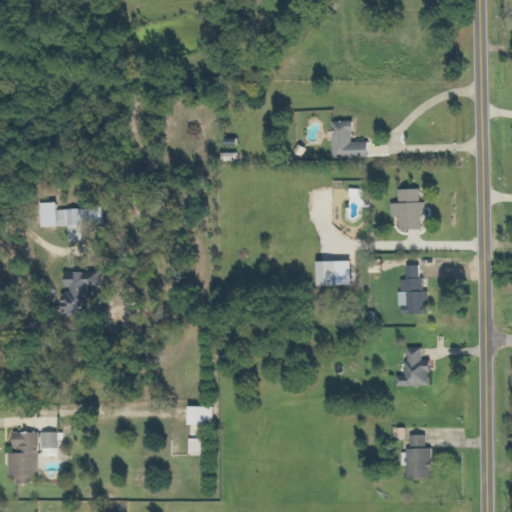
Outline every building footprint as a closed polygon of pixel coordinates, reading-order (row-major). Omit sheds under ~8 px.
[(376,159),(376,142),(360,143),(360,122),(339,123),(339,159),(376,159)] [(398,217),(406,217),(406,231),(428,231),(428,217),(432,217),(432,203),(427,203),(426,191),(405,191),(405,204),(398,204),(398,217)] [(94,210),(63,211),(63,227),(74,227),(74,243),(88,243),(87,226),(95,226),(94,210)] [(344,263),(326,263),(326,287),(345,287),(344,263)] [(406,280),(407,316),(432,315),(431,266),(412,267),(412,280),(406,280)] [(96,317),(97,289),(104,289),(104,273),(73,273),(73,292),(70,292),(70,317),(96,317)] [(403,387),(437,388),(438,362),(429,362),(429,350),(413,350),(413,375),(404,375),(403,387)] [(222,426),(222,407),(197,407),(197,425),(222,426)] [(15,477),(23,477),(23,483),(45,483),(45,432),(20,433),(20,449),(15,449),(15,477)] [(49,457),(65,457),(64,432),(48,432),(49,457)] [(430,435),(410,436),(411,478),(435,478),(435,448),(431,448),(430,435)] [(210,454),(210,439),(195,439),(195,455),(210,454)]
